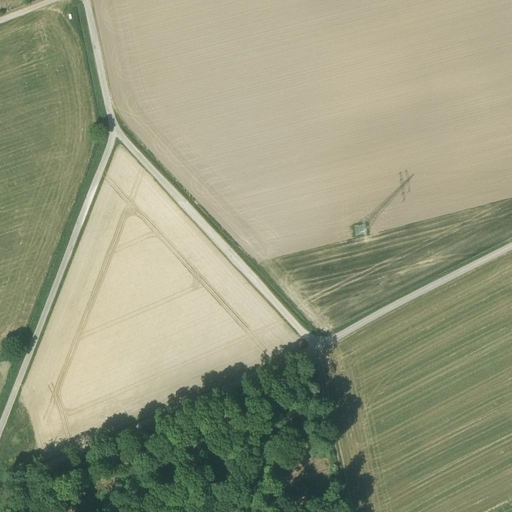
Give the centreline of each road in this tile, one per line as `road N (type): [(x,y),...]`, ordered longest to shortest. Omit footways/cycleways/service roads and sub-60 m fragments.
road 1 (unclassified): [(0,487),(313,349)]
road 2 (unclassified): [(112,130),(0,430)]
road 3 (unclassified): [(313,349),(112,130)]
road 4 (unclassified): [(313,349),(511,246)]
road 5 (track): [(313,349),(349,511)]
road 6 (unclassified): [(112,130),(84,0)]
